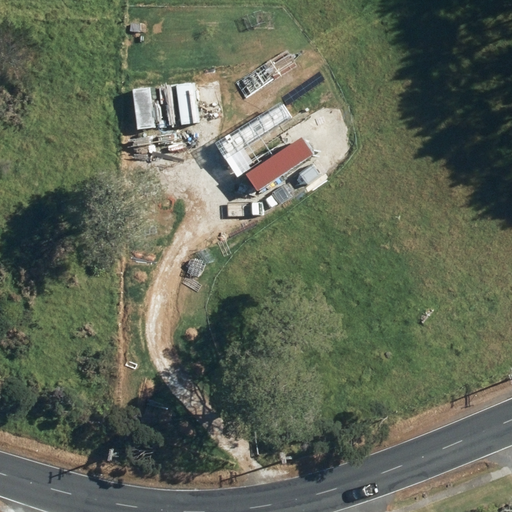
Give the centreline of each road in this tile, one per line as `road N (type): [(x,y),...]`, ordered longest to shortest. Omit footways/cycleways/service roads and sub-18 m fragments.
road 1 (unclassified): [(205,511),(328,493),(511,421)]
road 2 (unclassified): [(0,474),(189,511)]
